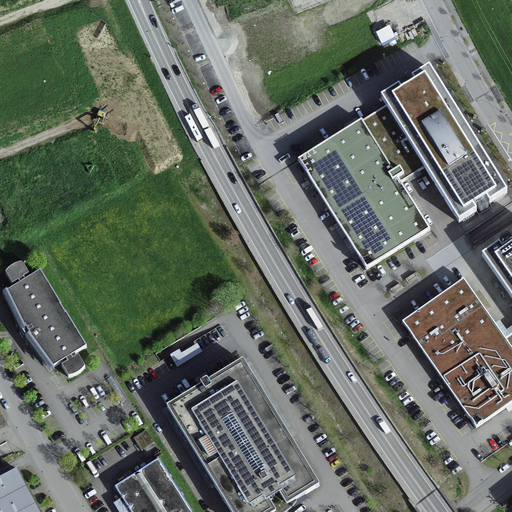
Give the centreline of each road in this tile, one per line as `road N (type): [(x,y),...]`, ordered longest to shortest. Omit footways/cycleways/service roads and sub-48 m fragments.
road 1 (secondary): [(437,511),(279,270),(139,0)]
road 2 (residential): [(511,142),(432,0)]
road 3 (residential): [(78,511),(0,377)]
